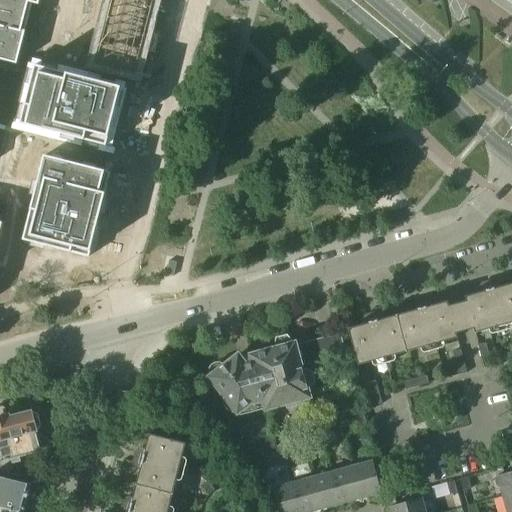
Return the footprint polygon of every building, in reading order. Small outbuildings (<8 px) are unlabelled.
[(0,0),(0,230),(7,204),(0,202),(0,154),(39,0),(0,0)] [(112,0),(96,63),(135,73),(153,0),(112,0)] [(233,29),(240,31),(242,23),(235,21),(233,29)] [(33,68),(18,126),(104,148),(119,90),(33,68)] [(43,157),(22,242),(88,259),(110,174),(43,157)] [(408,352),(457,338),(456,334),(465,331),(473,329),(475,333),(511,323),(511,283),(496,288),(495,285),(494,284),(484,287),(483,288),(484,291),(465,297),(466,301),(459,304),(449,306),(447,302),(427,307),(426,303),(425,303),(416,305),(415,307),(416,310),(398,315),(408,352)] [(398,315),(379,320),(378,317),(377,316),(367,319),(367,320),(368,324),(348,329),(358,366),(408,352),(398,315)] [(347,358),(340,334),(311,342),(308,338),(301,340),(300,345),(295,346),(295,345),(287,337),(278,339),(276,350),(253,357),(254,359),(267,408),(286,403),(288,408),(311,402),(307,390),(314,382),(312,372),(301,369),(301,367),(327,360),(328,363),(347,358)] [(486,343),(478,345),(484,368),(492,366),(486,343)] [(467,373),(462,355),(461,350),(453,352),(459,375),(467,373)] [(511,352),(498,356),(501,364),(511,360),(511,352)] [(241,415),(267,408),(254,359),(243,362),(239,357),(226,367),(224,365),(216,365),(213,367),(212,375),(213,376),(212,377),(227,396),(227,408),(239,412),(241,415)] [(511,366),(502,369),(504,377),(511,375),(511,366)] [(403,382),(406,390),(429,383),(427,376),(403,382)] [(360,385),(367,408),(382,404),(376,381),(360,385)] [(0,472),(10,475),(13,464),(20,463),(19,458),(40,452),(35,433),(38,432),(41,427),(38,415),(33,412),(8,419),(5,410),(2,408),(0,408),(0,472)] [(366,423),(364,415),(353,418),(355,426),(366,423)] [(330,423),(319,426),(321,434),(332,431),(330,423)] [(319,426),(308,429),(310,437),(312,446),(323,443),(321,434),(319,426)] [(271,433),(259,437),(263,452),(275,448),(271,433)] [(136,484),(173,493),(186,444),(149,434),(144,454),(140,453),(139,453),(137,463),(137,464),(141,465),(136,484)] [(290,448),(288,445),(285,442),(276,449),(281,455),(290,448)] [(373,461),(353,466),(361,498),(381,493),(373,461)] [(341,504),(361,498),(353,466),(333,472),(341,504)] [(258,478),(251,469),(245,474),(252,483),(258,478)] [(511,471),(497,476),(502,496),(511,493),(511,471)] [(212,477),(220,486),(226,481),(219,472),(212,477)] [(341,504),(333,472),(313,477),(321,509),(341,504)] [(300,511),(311,511),(321,509),(313,477),(293,483),(300,511)] [(471,489),(468,477),(460,479),(463,491),(471,489)] [(0,507),(16,511),(24,511),(26,503),(32,502),(34,495),(30,491),(31,487),(0,478),(0,507)] [(201,485),(208,494),(214,490),(207,480),(201,485)] [(450,495),(458,493),(454,481),(447,483),(450,495)] [(273,488),(279,511),(300,511),(293,483),(273,488)] [(168,511),(173,493),(136,484),(131,502),(128,501),(127,502),(124,511),(168,511)] [(237,496),(230,486),(224,491),(231,501),(237,496)] [(511,511),(511,493),(502,496),(506,511),(511,511)] [(390,507),(391,511),(425,511),(422,498),(390,507)]
